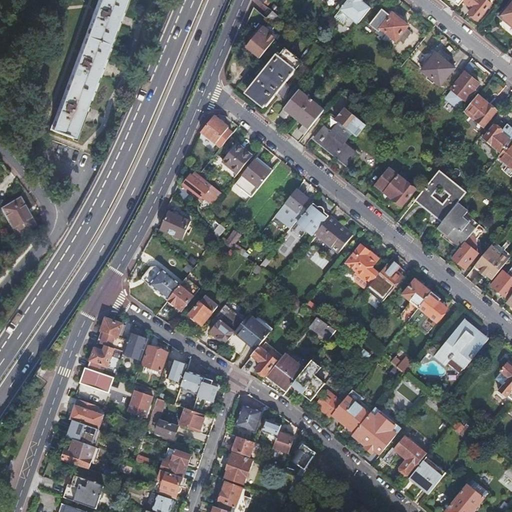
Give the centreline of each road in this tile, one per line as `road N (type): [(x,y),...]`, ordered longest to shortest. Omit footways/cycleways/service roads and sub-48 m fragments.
road 1 (trunk): [(0,392),(122,201),(215,0)]
road 2 (trunk): [(186,0),(100,191),(0,356)]
road 3 (residential): [(511,333),(205,90)]
road 4 (tertiary): [(103,293),(64,372),(14,511)]
road 5 (tertiary): [(205,90),(103,293)]
road 6 (residential): [(230,377),(408,511)]
road 7 (residential): [(103,293),(230,377)]
road 8 (residential): [(185,511),(230,377)]
